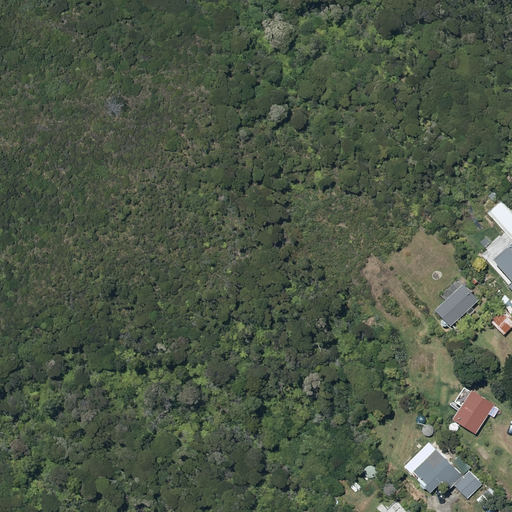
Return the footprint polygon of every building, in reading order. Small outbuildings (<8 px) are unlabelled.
[(511,244),(494,260),(511,279),(511,280),(509,283),(511,285),(511,244)] [(466,284),(439,310),(454,326),(481,300),(466,284)] [(493,321),(506,335),(511,328),(511,313),(506,308),(493,321)] [(454,419),(476,434),(495,404),(473,390),(454,419)] [(312,426),(317,430),(322,424),(316,420),(312,426)] [(475,449),(485,461),(492,456),(482,443),(475,449)] [(412,474),(432,493),(442,482),(450,490),(463,477),(436,450),(428,458),(412,474)] [(454,463),(465,474),(471,468),(460,457),(454,463)] [(470,471),(455,486),(467,499),(483,484),(470,471)]
